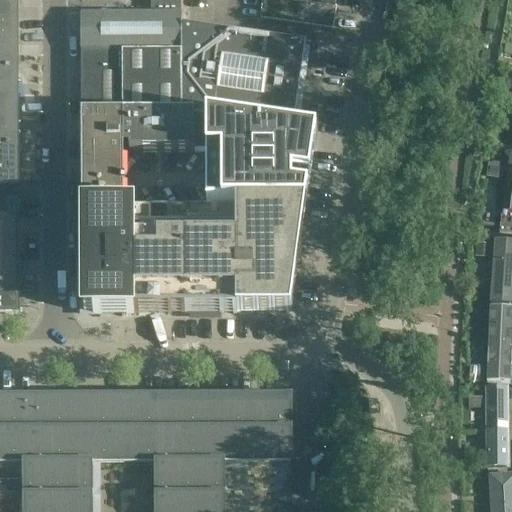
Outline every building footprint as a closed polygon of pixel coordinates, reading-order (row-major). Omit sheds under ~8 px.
[(0,0),(0,33),(17,34),(17,7),(17,0),(0,0)] [(181,16),(181,0),(81,0),(81,16),(181,16)] [(213,25),(213,0),(183,0),(183,25),(213,25)] [(263,0),(260,20),(332,30),(335,10),(333,10),(334,0),(263,0)] [(122,75),(122,55),(161,55),(161,95),(81,95),(81,115),(181,115),(181,26),(181,16),(81,16),(81,75),(122,75)] [(292,132),(305,46),(306,45),(181,26),(181,115),(194,115),(194,118),(291,132),(292,132)] [(0,72),(18,72),(17,46),(17,34),(0,33),(0,72)] [(18,188),(18,125),(18,72),(0,72),(0,186),(17,187),(17,188),(18,188)] [(505,104),(507,95),(499,93),(498,102),(505,104)] [(194,154),(194,118),(194,115),(181,115),(81,115),(81,117),(82,117),(82,162),(82,182),(83,205),(82,205),(82,207),(123,206),(123,205),(122,189),(125,189),(125,183),(123,183),(123,162),(123,150),(129,150),(129,154),(194,154)] [(292,132),(291,132),(194,118),(194,154),(206,154),(206,155),(206,207),(236,208),(244,207),(305,206),(306,206),(314,149),(292,146),(292,132)] [(511,157),(508,157),(499,232),(511,233),(511,157)] [(497,177),(498,167),(486,166),(485,175),(497,177)] [(18,215),(18,201),(6,201),(6,215),(18,215)] [(82,207),(82,315),(134,316),(134,206),(123,206),(82,207)] [(185,316),(185,207),(185,206),(168,206),(168,229),(151,229),(151,206),(133,206),(134,206),(134,316),(139,316),(168,316),(171,316),(181,316),(185,316)] [(298,250),(300,250),(300,248),(306,206),(305,206),(244,207),(244,222),(236,222),(236,253),(236,268),(248,268),(248,290),(236,290),(236,316),(237,316),(291,316),(296,275),(297,272),(295,272),(298,250)] [(236,268),(236,253),(236,208),(206,207),(185,207),(185,316),(191,316),(220,316),(223,316),(233,316),(236,316),(236,290),(248,290),(248,268),(236,268)] [(0,315),(18,316),(18,227),(18,219),(0,218),(0,315)] [(511,239),(494,239),(490,302),(511,303),(511,239)] [(511,307),(490,307),(486,383),(511,384),(511,363),(511,307)] [(485,386),(485,470),(510,470),(509,386),(485,386)] [(224,511),(224,468),(224,466),(290,466),(290,465),(291,465),(291,407),(291,404),(291,399),(66,399),(58,399),(0,399),(0,511),(224,511)] [(484,409),(484,399),(468,399),(468,409),(484,409)] [(380,414),(379,402),(379,401),(378,401),(369,402),(368,402),(368,403),(369,415),(370,415),(379,415),(380,414)] [(511,511),(511,475),(490,477),(491,511),(511,511)]
